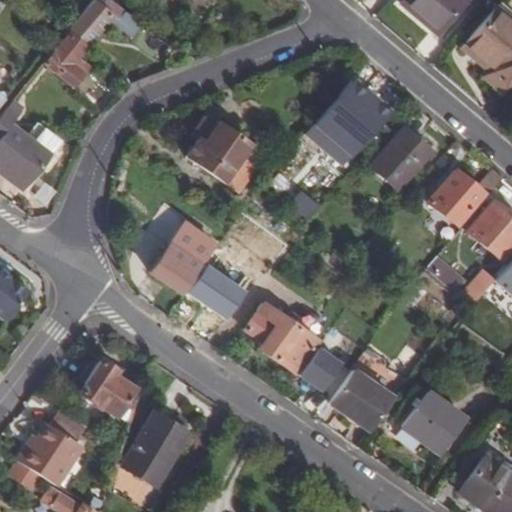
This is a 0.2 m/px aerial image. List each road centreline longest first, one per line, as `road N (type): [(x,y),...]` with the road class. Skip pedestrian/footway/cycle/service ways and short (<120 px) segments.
road 1 (residential): [(71,280),(80,196),(102,135),(148,96),(342,18)]
road 2 (residential): [(405,511),(71,280)]
road 3 (residential): [(511,162),(342,18)]
road 4 (residential): [(0,403),(56,330),(71,280)]
